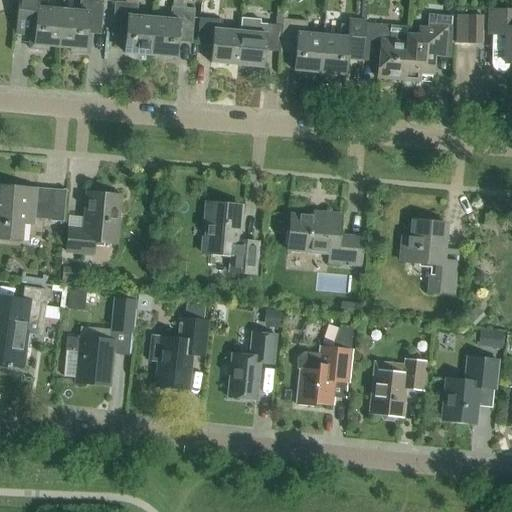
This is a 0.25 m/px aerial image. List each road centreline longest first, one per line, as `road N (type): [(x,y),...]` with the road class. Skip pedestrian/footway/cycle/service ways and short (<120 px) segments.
road 1 (residential): [(511,476),(0,417)]
road 2 (residential): [(511,150),(0,102)]
